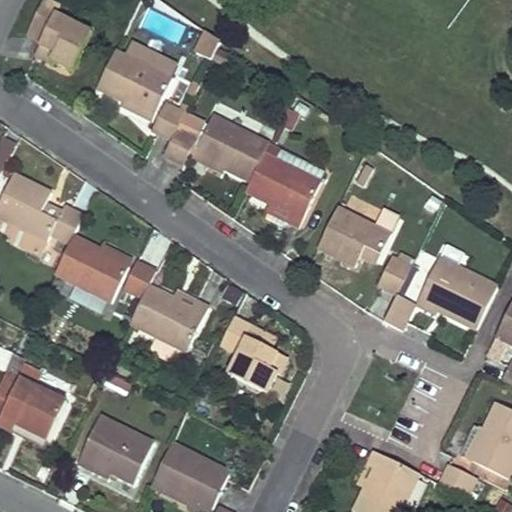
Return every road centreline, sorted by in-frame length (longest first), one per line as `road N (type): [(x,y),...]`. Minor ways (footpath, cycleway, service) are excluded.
road 1 (residential): [(347,340),(0,99)]
road 2 (residential): [(315,406),(415,451),(450,374),(380,338),(347,340)]
